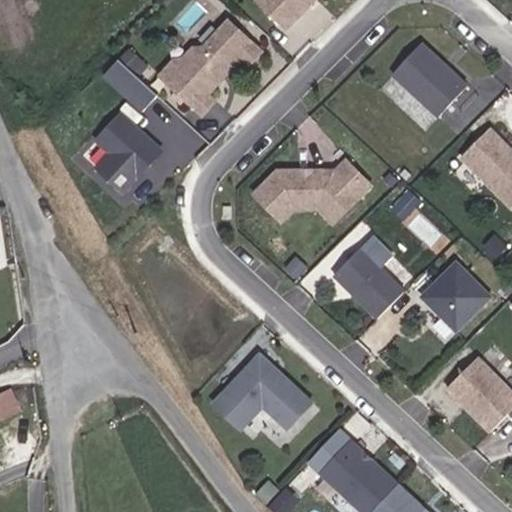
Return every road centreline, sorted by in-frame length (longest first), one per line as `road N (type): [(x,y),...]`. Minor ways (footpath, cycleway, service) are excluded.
road 1 (residential): [(150,381),(30,208)]
road 2 (residential): [(58,416),(30,208)]
road 3 (residential): [(253,511),(150,381)]
